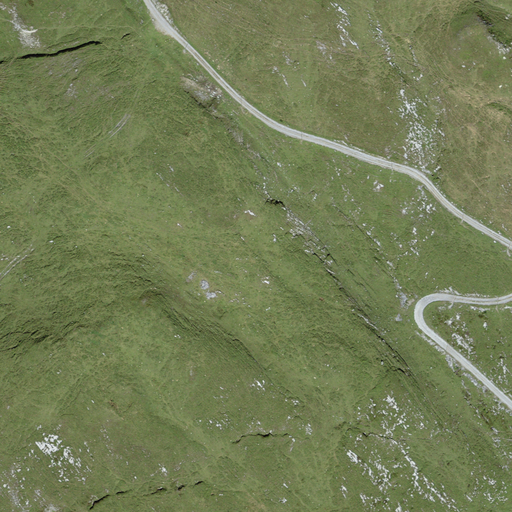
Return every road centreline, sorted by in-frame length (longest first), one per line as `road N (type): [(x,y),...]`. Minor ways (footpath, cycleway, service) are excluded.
road 1 (track): [(511,244),(394,164),(259,119),(146,0)]
road 2 (track): [(511,406),(417,319),(425,298),(511,295)]
